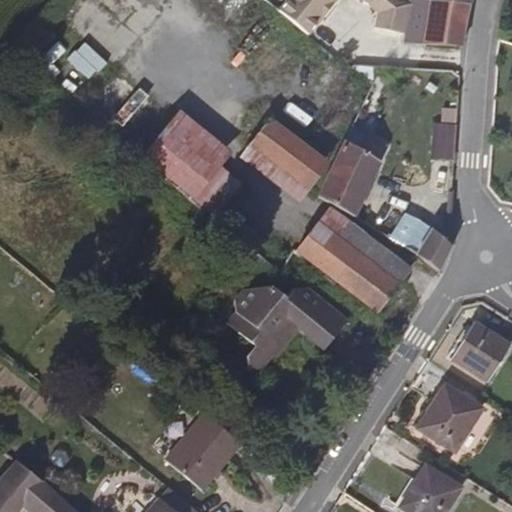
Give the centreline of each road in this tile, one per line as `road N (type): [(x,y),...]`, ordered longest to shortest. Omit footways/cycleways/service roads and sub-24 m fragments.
road 1 (residential): [(486,257),(418,338),(305,511)]
road 2 (residential): [(486,257),(470,161),(492,0)]
